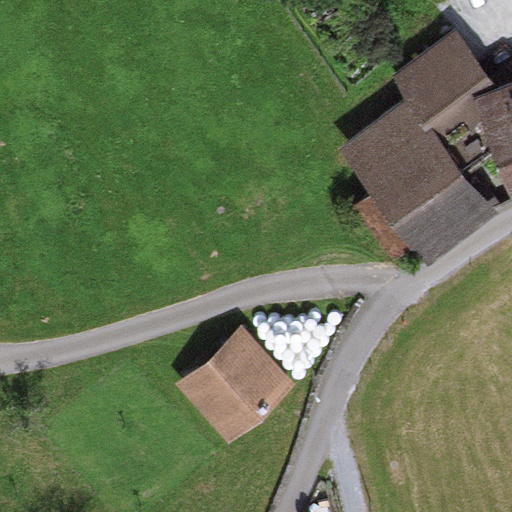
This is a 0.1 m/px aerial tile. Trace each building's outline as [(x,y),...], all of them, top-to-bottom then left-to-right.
[(393,138),(422,117),(432,130),(485,90),(445,38),(396,74),(410,93),(406,96),(378,117),(393,138)] [(511,80),(486,90),(511,159),(511,80)] [(395,246),(417,230),(390,194),(448,152),(432,130),(422,117),(393,138),(378,117),(349,138),(381,181),(359,198),(395,246)] [(448,152),(390,194),(417,230),(431,248),(488,205),(448,152)] [(189,383),(224,424),(283,374),(246,331),(189,383)]
